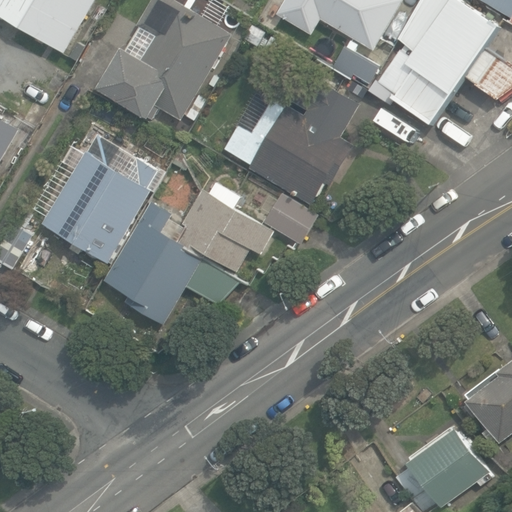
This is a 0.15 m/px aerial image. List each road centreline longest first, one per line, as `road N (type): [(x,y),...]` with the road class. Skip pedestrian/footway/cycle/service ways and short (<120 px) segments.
road 1 (tertiary): [(173,437),(511,200)]
road 2 (residential): [(0,334),(173,437)]
road 3 (tertiary): [(76,511),(173,437)]
